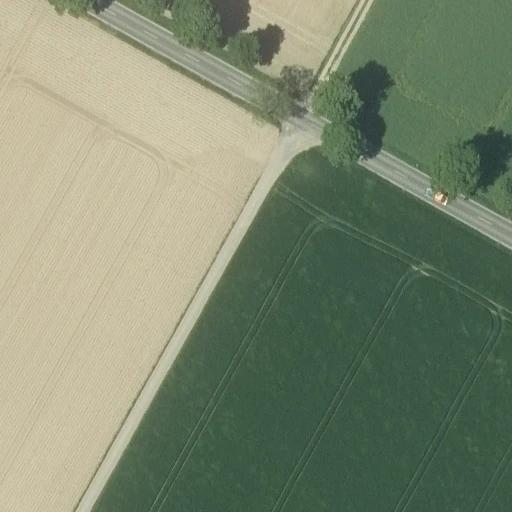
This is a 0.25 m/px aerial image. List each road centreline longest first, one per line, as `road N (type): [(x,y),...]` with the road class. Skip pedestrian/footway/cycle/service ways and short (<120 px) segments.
road 1 (track): [(83,511),(369,0)]
road 2 (secondary): [(511,247),(68,0)]
